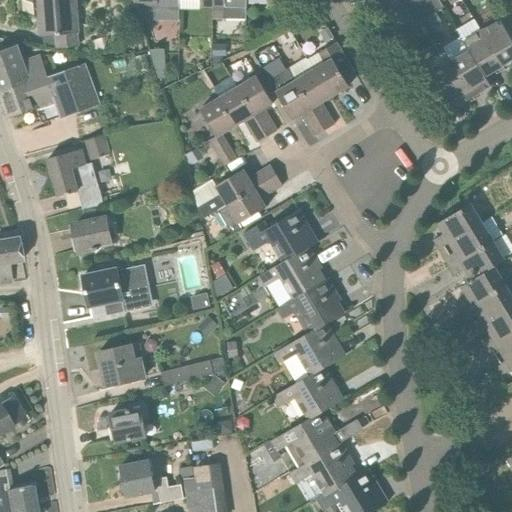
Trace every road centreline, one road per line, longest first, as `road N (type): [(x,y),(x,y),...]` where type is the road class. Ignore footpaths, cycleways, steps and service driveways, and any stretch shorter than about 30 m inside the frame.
road 1 (residential): [(43,286),(75,511)]
road 2 (residential): [(418,463),(395,348),(395,250)]
road 3 (residential): [(395,250),(358,225),(320,168),(327,154),(395,111)]
road 4 (residential): [(0,129),(43,286)]
road 5 (residential): [(395,111),(330,0)]
